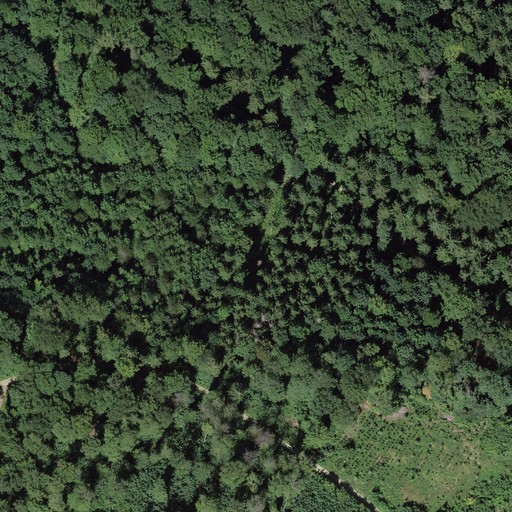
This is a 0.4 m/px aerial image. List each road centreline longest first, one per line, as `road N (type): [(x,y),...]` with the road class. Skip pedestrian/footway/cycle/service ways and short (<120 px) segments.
road 1 (track): [(88,0),(283,142),(511,329)]
road 2 (track): [(378,511),(205,390),(136,366),(98,362),(0,384)]
road 3 (track): [(0,189),(123,167),(324,176)]
road 4 (track): [(239,46),(328,81),(511,182)]
road 5 (track): [(239,46),(111,0)]
